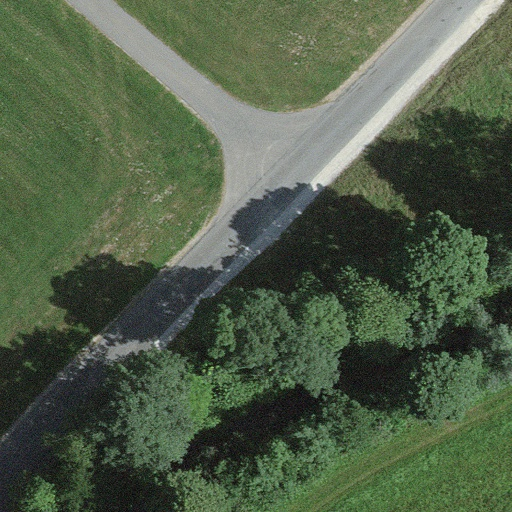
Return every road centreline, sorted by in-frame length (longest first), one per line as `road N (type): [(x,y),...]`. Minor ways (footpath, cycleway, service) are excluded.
road 1 (unclassified): [(469,0),(92,379),(0,491)]
road 2 (track): [(303,511),(511,386)]
